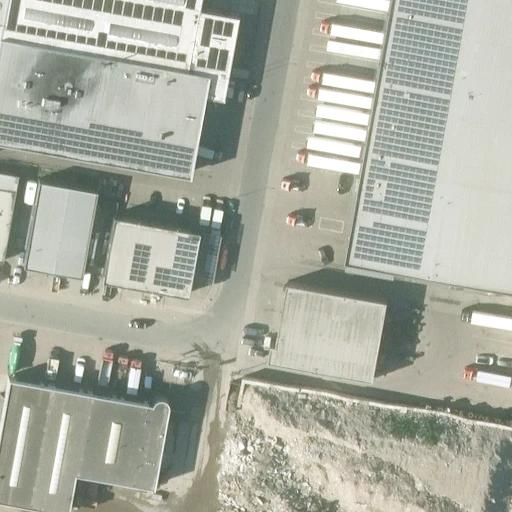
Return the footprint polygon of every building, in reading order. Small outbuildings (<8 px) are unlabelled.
[(0,0),(0,35),(226,76),(237,14),(198,7),(199,0),(0,0)] [(511,0),(392,0),(376,92),(361,176),(356,175),(354,189),(359,190),(347,257),(511,286),(511,0)] [(226,76),(0,35),(0,140),(186,174),(200,93),(222,97),(226,76)] [(0,260),(3,261),(19,174),(0,170),(0,260)] [(23,265),(81,275),(96,189),(38,179),(23,265)] [(113,214),(102,279),(187,294),(199,230),(113,214)] [(269,360),(374,379),(388,299),(288,281),(277,343),(272,342),(272,344),(277,345),(275,359),(269,358),(269,360)] [(0,498),(67,511),(74,472),(153,486),(168,405),(168,403),(168,402),(167,400),(166,399),(165,398),(164,397),(162,396),(161,396),(159,396),(158,396),(156,396),(155,397),(154,398),(153,399),(152,400),(151,402),(8,376),(4,397),(2,396),(1,395),(0,394),(0,498)]
